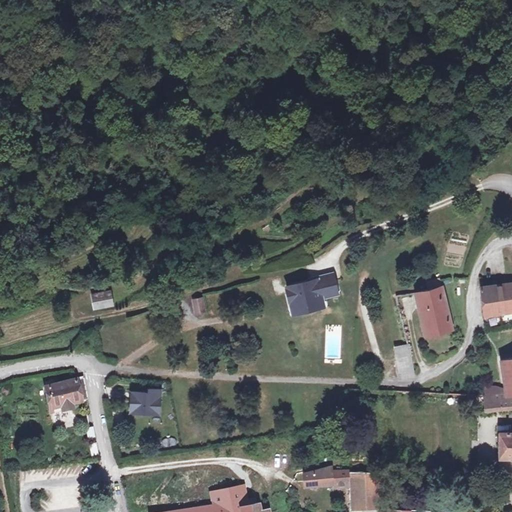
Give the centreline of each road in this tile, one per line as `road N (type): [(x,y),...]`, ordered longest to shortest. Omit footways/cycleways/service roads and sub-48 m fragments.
road 1 (unknown): [(0,116),(180,157),(353,112),(454,67),(511,26)]
road 2 (residential): [(120,511),(93,369),(73,357),(0,371)]
